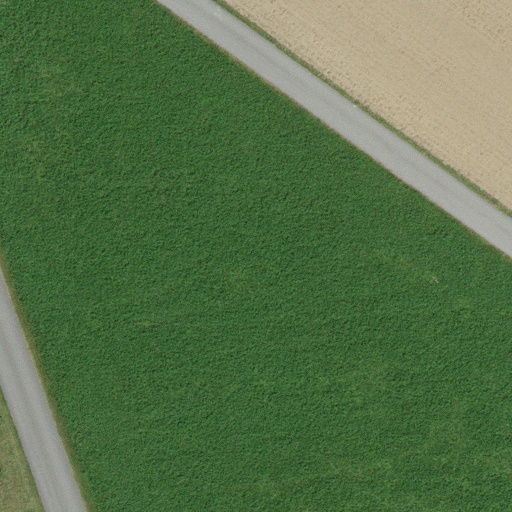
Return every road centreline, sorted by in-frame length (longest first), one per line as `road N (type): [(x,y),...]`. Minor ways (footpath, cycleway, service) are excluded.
road 1 (unclassified): [(511,245),(172,0)]
road 2 (residential): [(0,332),(61,511)]
